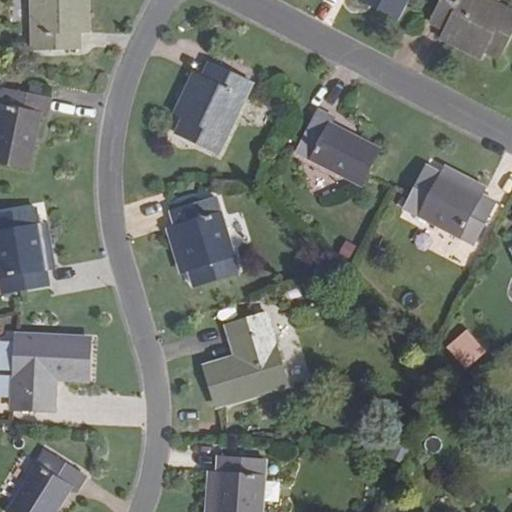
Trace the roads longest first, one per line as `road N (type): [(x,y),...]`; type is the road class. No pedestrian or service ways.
road 1 (unclassified): [(159,0),(115,178),(118,250),(161,399),(170,471),(156,511)]
road 2 (unclassified): [(231,0),(511,151)]
